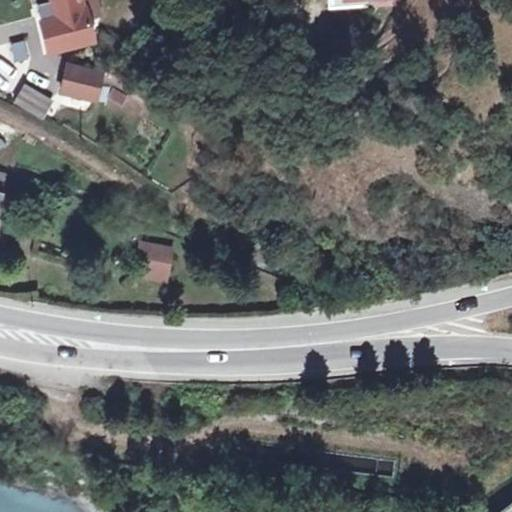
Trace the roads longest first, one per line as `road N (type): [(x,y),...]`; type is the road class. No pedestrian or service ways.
road 1 (secondary): [(0,330),(145,349),(278,350),(374,338)]
road 2 (primary): [(511,300),(374,338)]
road 3 (primary): [(374,338),(511,350)]
